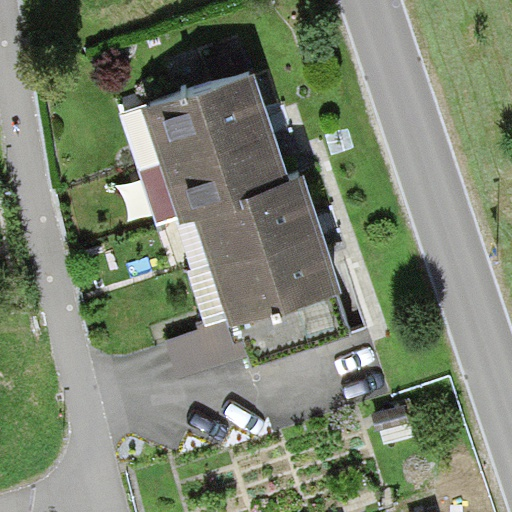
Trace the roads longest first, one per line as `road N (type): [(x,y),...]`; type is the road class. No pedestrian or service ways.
road 1 (residential): [(103,489),(2,0)]
road 2 (tertiary): [(371,0),(511,418)]
